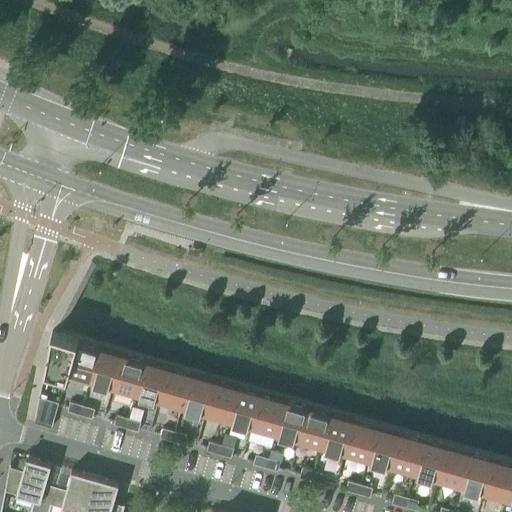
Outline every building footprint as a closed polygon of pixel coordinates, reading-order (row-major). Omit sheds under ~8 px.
[(66,375),(77,338),(57,332),(52,331),(44,369),(66,375)] [(89,381),(100,344),(77,338),(66,375),(67,376),(67,375),(89,381)] [(112,387),(123,351),(100,344),(89,381),(112,387)] [(135,394),(146,357),(123,351),(112,387),(135,394)] [(158,400),(169,364),(146,357),(135,394),(158,400)] [(181,407),(192,371),(169,364),(158,400),(181,407)] [(205,414),(215,377),(192,371),(181,407),(205,414)] [(228,420),(238,384),(215,377),(205,414),(228,420)] [(251,427),(262,390),(238,384),(228,420),(251,427)] [(275,433),(285,397),(262,390),(251,427),(275,433)] [(39,396),(34,422),(52,427),(59,401),(39,396)] [(298,440),(308,404),(285,397),(275,433),(298,440)] [(80,414),(82,404),(70,401),(67,410),(80,414)] [(95,408),(82,404),(80,414),(92,417),(95,408)] [(321,447),(331,410),(308,404),(298,440),(321,447)] [(344,453),(354,417),(331,410),(321,447),(344,453)] [(126,427),(129,417),(116,414),(114,424),(126,427)] [(141,421),(129,417),(126,427),(138,430),(141,421)] [(367,460),(377,423),(354,417),(344,453),(367,460)] [(390,466),(400,430),(377,423),(367,460),(390,466)] [(172,440),(175,430),(162,427),(160,437),(172,440)] [(187,434),(175,430),(172,440),(184,444),(187,434)] [(413,473),(424,436),(400,430),(390,466),(413,473)] [(437,479),(447,443),(424,436),(413,473),(437,479)] [(219,453),(221,444),(209,440),(206,450),(219,453)] [(460,486),(470,450),(447,443),(437,479),(460,486)] [(234,447),(221,444),(219,453),(231,457),(234,447)] [(483,493),(494,456),(470,450),(460,486),(483,493)] [(265,467),(268,457),(256,453),(253,463),(265,467)] [(23,468),(9,465),(5,489),(33,497),(28,511),(47,511),(51,502),(56,484),(46,481),(51,462),(26,455),(23,468)] [(506,499),(511,478),(511,461),(494,456),(483,493),(506,499)] [(280,461),(268,457),(265,467),(278,470),(280,461)] [(311,480),(314,470),(302,467),(299,476),(311,480)] [(85,511),(95,475),(72,468),(66,487),(56,484),(51,502),(85,511)] [(326,474),(314,470),(311,480),(324,483),(326,474)] [(119,482),(95,475),(85,511),(122,511),(125,503),(114,500),(119,482)] [(358,493),(360,483),(348,480),(345,489),(358,493)] [(373,487),(360,483),(358,493),(370,496),(373,487)] [(404,506),(406,496),(394,493),(391,502),(404,506)] [(419,500),(406,496),(404,506),(416,509),(419,500)]
